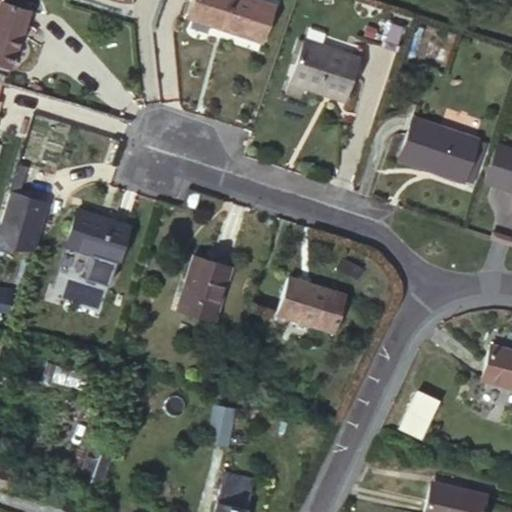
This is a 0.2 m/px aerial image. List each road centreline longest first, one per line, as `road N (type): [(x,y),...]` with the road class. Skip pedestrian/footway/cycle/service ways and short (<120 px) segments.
road 1 (residential): [(427,296),(376,230),(231,182),(173,148)]
road 2 (residential): [(427,296),(406,310),(307,511)]
